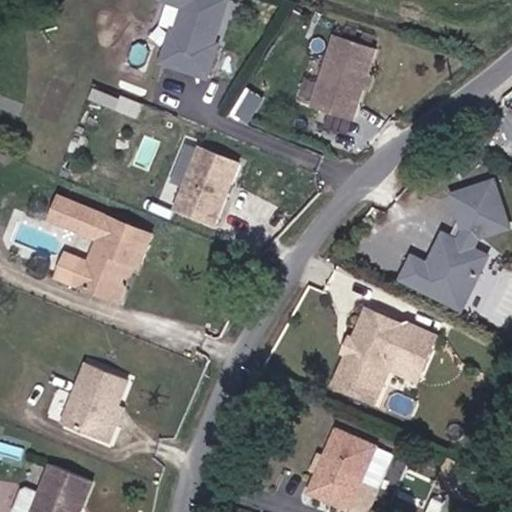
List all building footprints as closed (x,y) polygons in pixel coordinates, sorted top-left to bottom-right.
[(215,12),(218,0),(175,0),(183,2),(175,27),(173,27),(163,60),(208,74),(218,41),(214,40),(222,14),(215,12)] [(218,0),(215,12),(222,14),(226,0),(218,0)] [(355,119),(378,46),(337,33),(314,105),(331,111),(355,119)] [(239,110),(251,118),(266,94),(253,87),(239,110)] [(349,138),(355,119),(331,111),(325,130),(349,138)] [(185,181),(202,140),(191,136),(174,177),(185,181)] [(182,208),(221,224),(246,162),(207,146),(182,208)] [(395,262),(382,284),(418,303),(425,290),(450,303),(471,263),(457,256),(463,244),(495,236),(482,188),(439,200),(449,236),(441,248),(427,240),(410,270),(395,262)] [(61,191),(53,212),(99,235),(76,289),(106,304),(128,256),(138,261),(149,234),(61,191)] [(368,371),(386,331),(345,313),(310,388),(351,407),(368,371)] [(419,339),(389,325),(386,331),(368,371),(398,385),(419,339)] [(131,379),(95,361),(65,422),(110,442),(121,422),(114,416),(131,379)] [(363,460),(311,435),(285,489),(322,506),(331,486),(347,494),(363,460)] [(442,497),(459,470),(427,456),(414,484),(442,497)] [(61,511),(66,501),(73,503),(85,478),(49,464),(33,504),(19,499),(13,501),(8,511),(61,511)] [(472,476),(459,470),(442,497),(459,504),(472,476)] [(334,511),(338,511),(347,494),(331,486),(322,506),(334,511)]
